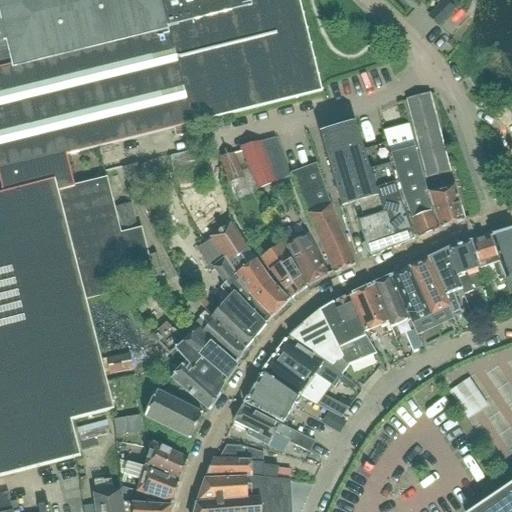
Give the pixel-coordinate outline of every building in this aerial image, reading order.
[(119,234),(114,212),(106,179),(73,187),(65,156),(93,150),(173,129),(175,138),(194,134),(192,125),(321,93),(297,0),(0,0),(0,185),(2,195),(0,195),(0,477),(79,457),(70,421),(113,411),(84,300),(155,285),(141,230),(137,231),(119,234)] [(449,173),(429,95),(406,101),(426,179),(449,173)] [(354,125),(320,135),(341,208),(358,203),(363,220),(381,215),(354,125)] [(394,154),(410,147),(405,133),(388,140),(394,154)] [(271,140),(238,148),(240,152),(254,183),(257,190),(289,176),(274,139),(271,140)] [(426,190),(414,149),(391,156),(405,202),(419,238),(437,230),(423,194),(426,190)] [(219,158),(221,163),(233,202),(243,199),(239,185),(245,183),(233,154),(226,156),(219,158)] [(290,175),(306,215),(313,232),(315,232),(334,274),(354,265),(336,224),(331,205),(316,165),(290,175)] [(382,215),(381,215),(363,220),(357,222),(369,260),(413,240),(397,196),(390,167),(370,172),(382,215)] [(441,229),(463,222),(453,187),(429,194),(441,229)] [(119,234),(137,231),(131,206),(114,210),(119,234)] [(251,297),(272,318),(289,302),(270,283),(230,225),(210,238),(225,259),(239,280),(251,297)] [(296,242),(290,229),(280,234),(307,285),(328,275),(307,236),(296,242)] [(491,238),(506,280),(510,295),(511,293),(511,231),(498,235),(491,238)] [(498,283),(506,280),(491,238),(470,244),(480,270),(492,266),(498,283)] [(480,270),(470,244),(447,252),(464,295),(473,292),(467,274),(480,270)] [(293,267),(283,248),(264,261),(272,276),(292,300),(305,288),(293,267)] [(446,252),(428,260),(452,316),(459,313),(451,294),(461,290),(446,252)] [(229,289),(239,280),(225,259),(213,268),(226,285),(229,289)] [(434,325),(452,316),(427,261),(408,270),(434,325)] [(408,270),(389,278),(415,333),(434,325),(408,270)] [(405,320),(388,279),(373,286),(389,327),(405,320)] [(272,318),(251,297),(239,280),(229,289),(233,294),(265,325),(272,318)] [(213,321),(244,350),(265,325),(233,294),(229,289),(226,285),(212,296),(221,307),(211,319),(213,321)] [(348,298),(371,344),(381,339),(379,336),(386,333),(386,331),(389,329),(386,323),(372,286),(348,297),(348,298)] [(354,342),(366,360),(376,356),(369,344),(371,344),(348,298),(332,305),(342,327),(343,326),(348,336),(351,343),(354,342)] [(332,305),(319,313),(338,350),(342,358),(348,365),(349,368),(362,362),(366,360),(354,342),(351,343),(348,336),(343,326),(342,327),(332,305)] [(338,350),(319,313),(286,339),(340,376),(348,365),(342,358),(338,350)] [(485,318),(488,326),(497,323),(494,314),(485,318)] [(210,345),(197,330),(195,328),(188,321),(180,328),(178,326),(172,318),(152,336),(170,355),(174,351),(184,363),(183,364),(216,394),(235,367),(210,345)] [(244,350),(213,321),(202,331),(215,346),(235,362),(244,350)] [(414,331),(405,335),(412,353),(422,349),(414,331)] [(262,372),(297,397),(317,408),(321,401),(320,400),(331,385),(333,387),(340,376),(286,339),(262,372)] [(131,372),(128,356),(106,360),(109,376),(131,372)] [(183,364),(177,372),(170,379),(208,412),(219,397),(216,394),(183,364)] [(282,424),(297,397),(262,372),(243,404),(282,424)] [(201,414),(156,393),(144,418),(189,440),(201,414)] [(327,413),(336,418),(341,421),(348,410),(323,396),(320,400),(321,401),(317,408),(327,413)] [(242,407),(232,423),(248,431),(245,436),(266,447),(269,441),(274,433),(288,440),(292,432),(242,407)] [(327,413),(320,424),(339,434),(345,423),(327,413)] [(315,443),(292,432),(288,440),(287,443),(309,454),(315,443)] [(145,468),(178,484),(188,460),(152,444),(145,468)] [(204,480),(246,478),(250,478),(250,467),(259,468),(259,465),(263,465),(263,454),(246,449),(243,449),(225,448),(218,460),(215,460),(212,460),(204,480)] [(178,484),(145,468),(118,461),(119,475),(140,481),(137,493),(172,504),(178,484)] [(291,511),(289,483),(267,480),(250,478),(246,478),(204,480),(195,504),(193,511),(291,511)] [(511,511),(511,484),(471,511),(511,511)] [(96,511),(123,511),(122,500),(121,492),(94,495),(95,506),(96,511)] [(11,511),(7,495),(0,496),(0,511),(47,511),(47,507),(40,508),(40,511),(11,511)] [(123,511),(168,511),(171,506),(128,505),(128,500),(122,500),(123,511)]
